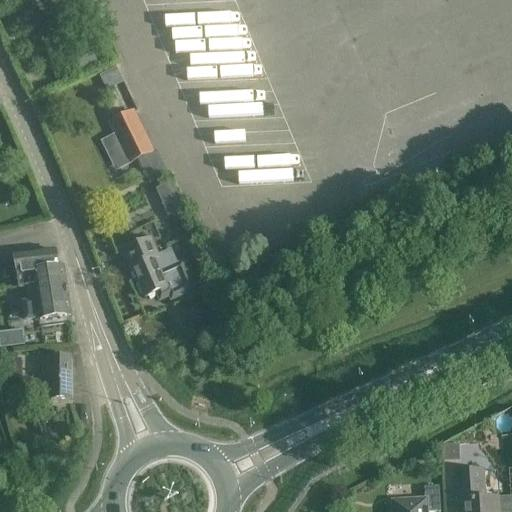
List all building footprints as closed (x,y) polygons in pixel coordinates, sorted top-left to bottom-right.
[(94,56),(72,66),(77,77),(99,67),(94,56)] [(511,95),(496,101),(502,116),(508,114),(511,124),(511,95)] [(108,125),(129,168),(156,155),(134,112),(108,125)] [(159,195),(168,215),(181,209),(173,190),(159,195)] [(140,247),(124,254),(132,272),(133,271),(145,300),(155,295),(159,304),(169,300),(171,304),(197,293),(184,263),(178,265),(160,273),(159,272),(155,262),(161,259),(160,256),(153,241),(140,247)] [(21,292),(29,291),(31,306),(40,305),(42,321),(71,316),(63,270),(58,271),(55,253),(16,259),(21,292)] [(0,336),(0,351),(22,349),(21,335),(5,336),(0,336)] [(50,376),(50,401),(72,400),(70,358),(41,359),(42,376),(50,376)] [(21,360),(1,361),(2,378),(22,376),(21,360)] [(449,444),(450,466),(464,466),(463,443),(449,444)] [(456,474),(457,498),(457,511),(499,511),(499,500),(485,501),(483,472),(456,474)] [(440,511),(439,494),(439,489),(425,490),(425,502),(393,504),(393,511),(440,511)]
